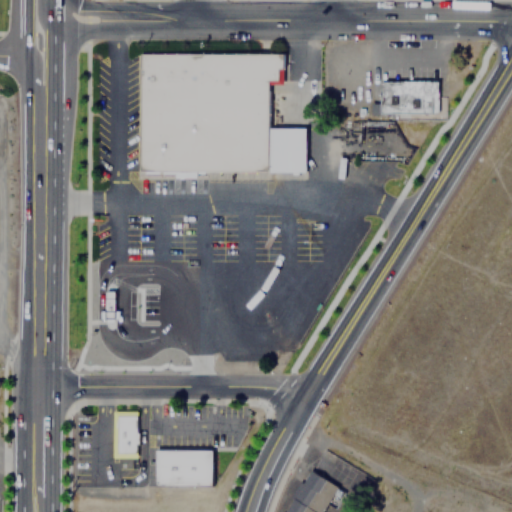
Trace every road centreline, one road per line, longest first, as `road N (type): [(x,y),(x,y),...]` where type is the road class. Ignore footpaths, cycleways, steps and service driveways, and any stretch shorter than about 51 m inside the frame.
road 1 (trunk): [(511,61),(300,396)]
road 2 (tertiary): [(511,19),(136,19)]
road 3 (tertiary): [(300,396),(255,385),(38,386)]
road 4 (trunk): [(38,386),(42,166)]
road 5 (trunk): [(38,386),(20,412),(19,511)]
road 6 (trunk): [(246,511),(300,396)]
